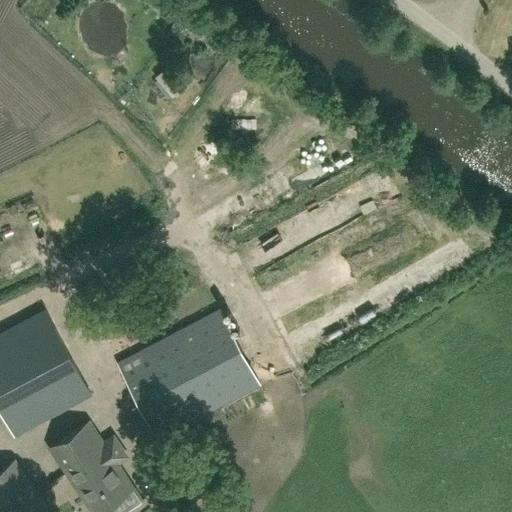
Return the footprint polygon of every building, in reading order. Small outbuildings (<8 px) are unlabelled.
[(0,230),(0,240),(10,237),(14,247),(25,244),(19,224),(0,230)] [(91,308),(127,377),(159,438),(261,384),(193,254),(91,308)] [(416,284),(430,278),(426,267),(411,273),(416,284)] [(95,391),(49,305),(0,331),(0,395),(18,431),(95,391)] [(98,511),(136,487),(119,461),(128,455),(125,452),(113,434),(104,440),(91,420),(51,448),(94,511),(98,511)] [(15,459),(0,469),(0,509),(2,511),(35,511),(47,504),(15,459)]
